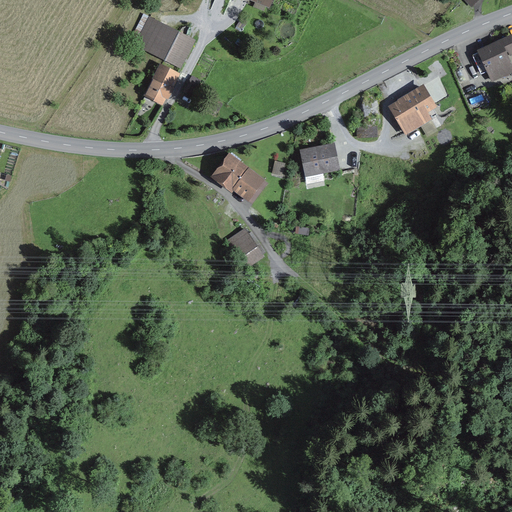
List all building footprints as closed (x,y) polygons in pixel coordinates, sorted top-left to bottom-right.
[(178,53),(186,57),(194,42),(149,18),(136,45),(172,64),(178,53)] [(480,51),(493,79),(511,70),(505,55),(511,52),(511,40),(511,37),(480,51)] [(162,65),(147,95),(162,102),(177,73),(162,65)] [(189,82),(183,91),(195,98),(200,89),(189,82)] [(469,95),(475,106),(492,97),(486,85),(469,95)] [(391,108),(407,133),(437,114),(421,87),(398,100),(400,103),(391,108)] [(442,117),(457,110),(451,96),(436,103),(442,117)] [(213,98),(209,105),(218,110),(222,104),(213,98)] [(361,127),(362,136),(376,136),(376,127),(361,127)] [(307,174),(337,168),(333,146),(303,152),(307,174)] [(261,178),(248,168),(247,169),(230,156),(214,176),(232,190),(234,187),(247,196),(261,178)] [(251,251),(257,247),(244,229),(228,241),(246,265),(256,258),(251,251)]
